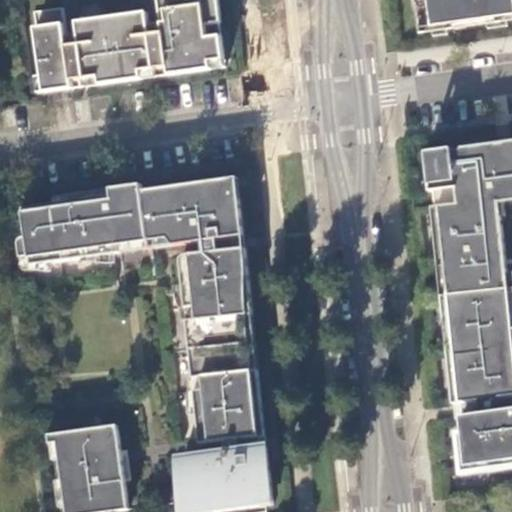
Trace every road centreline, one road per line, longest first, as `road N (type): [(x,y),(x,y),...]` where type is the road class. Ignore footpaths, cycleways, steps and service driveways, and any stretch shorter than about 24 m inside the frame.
road 1 (tertiary): [(345,101),(388,511)]
road 2 (residential): [(345,101),(20,149)]
road 3 (residential): [(345,101),(511,76)]
